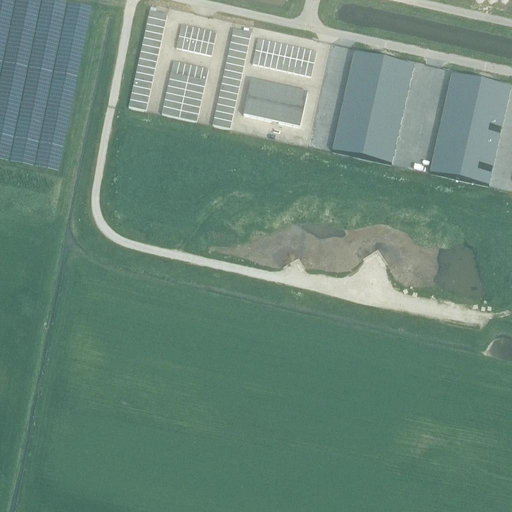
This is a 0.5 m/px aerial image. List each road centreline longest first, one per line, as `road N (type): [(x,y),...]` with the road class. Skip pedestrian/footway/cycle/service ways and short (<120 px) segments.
road 1 (unclassified): [(133,0),(96,185),(103,228),(141,247),(487,323)]
road 2 (residential): [(306,25),(511,72)]
